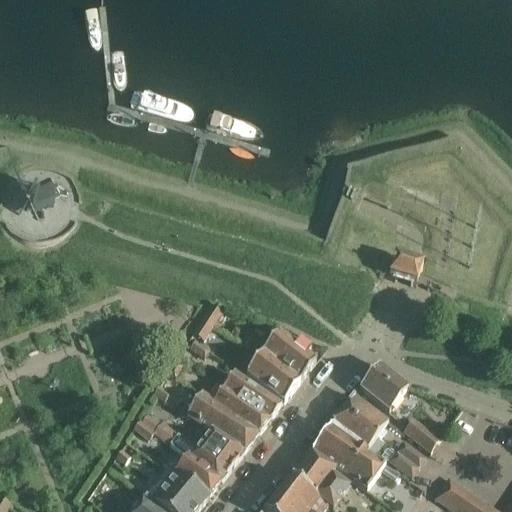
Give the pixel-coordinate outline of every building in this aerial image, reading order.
[(40,200),(23,215),(33,228),(51,213),(40,200)] [(416,289),(423,270),(409,266),(395,261),(389,279),(402,284),(416,289)] [(212,308),(201,325),(212,332),(225,312),(212,308)] [(203,345),(212,332),(201,325),(192,338),(203,345)] [(262,357),(300,387),(316,366),(307,359),(310,356),(310,350),(304,345),(299,346),(295,350),(278,337),(262,357)] [(190,352),(204,362),(209,355),(195,344),(190,352)] [(300,387),(262,357),(246,377),(284,407),(300,387)] [(173,367),(167,377),(176,382),(185,369),(173,367)] [(388,416),(407,393),(378,370),(359,393),(388,416)] [(234,378),(223,393),(245,408),(245,412),(248,414),(250,414),(252,414),(253,413),(255,412),(258,412),(260,414),(260,418),(270,425),(281,411),(234,378)] [(159,390),(153,399),(164,405),(170,396),(159,390)] [(259,438),(270,425),(260,418),(260,414),(258,412),(255,412),(253,413),(252,414),(250,414),(248,414),(245,412),(245,408),(223,393),(213,407),(212,408),(259,438)] [(243,458),(259,438),(212,408),(213,407),(201,398),(186,419),(213,436),(243,458)] [(354,401),(341,416),(376,441),(387,427),(354,401)] [(154,435),(161,426),(148,416),(141,425),(154,435)] [(341,416),(330,432),(365,455),(376,441),(341,416)] [(148,445),(154,437),(154,435),(141,425),(140,424),(133,433),(148,445)] [(430,456),(439,444),(413,424),(404,436),(430,456)] [(154,435),(154,437),(169,448),(170,447),(178,437),(162,425),(161,426),(154,435)] [(365,455),(330,432),(311,457),(336,474),(366,496),(382,475),(394,484),(397,480),(365,455)] [(178,437),(170,447),(187,461),(221,486),(243,458),(213,436),(194,461),(191,458),(196,452),(178,437)] [(396,456),(419,472),(426,463),(403,446),(396,456)] [(124,468),(130,460),(122,454),(116,462),(124,468)] [(419,472),(396,456),(389,465),(412,482),(419,472)] [(333,479),(336,474),(311,457),(291,482),(328,510),(330,511),(333,511),(348,492),(333,479)] [(187,461),(173,478),(208,502),(221,486),(187,461)] [(173,478),(157,503),(168,511),(200,511),(209,502),(208,502),(173,478)] [(291,482),(267,511),(325,511),(328,510),(291,482)] [(447,510),(460,491),(449,483),(435,503),(447,510)] [(449,511),(460,511),(470,498),(460,491),(447,510),(449,511)] [(121,511),(112,504),(105,511),(168,511),(157,503),(147,496),(144,500),(145,501),(136,511),(121,511)] [(475,511),(481,505),(470,498),(460,511),(475,511)] [(0,501),(0,511),(8,511),(11,508),(0,501)]
